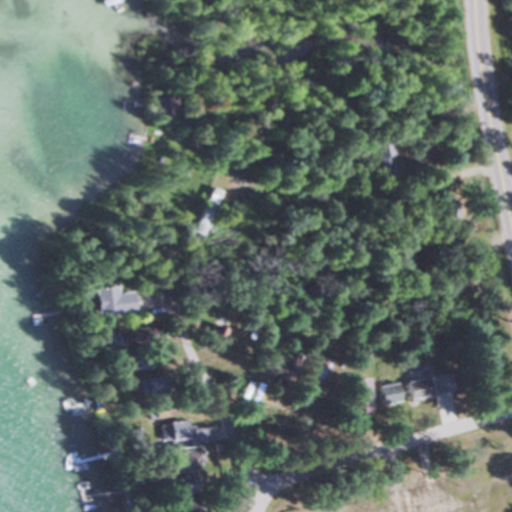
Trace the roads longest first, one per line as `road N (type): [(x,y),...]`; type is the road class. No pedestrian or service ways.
road 1 (residential): [(484,118),(124,150)]
road 2 (residential): [(255,480),(204,418),(210,370),(281,364),(365,447)]
road 3 (residential): [(255,480),(511,405)]
road 4 (secondary): [(469,0),(480,99),(511,242)]
road 5 (residential): [(507,220),(277,237)]
